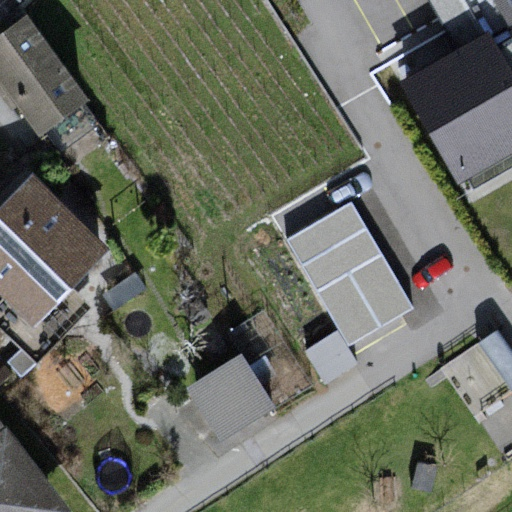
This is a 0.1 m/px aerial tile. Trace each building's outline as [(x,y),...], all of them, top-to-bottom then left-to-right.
[(511,0),(455,0),(477,39),(402,82),(457,179),(511,148),(511,0)] [(31,25),(0,47),(0,86),(40,139),(89,112),(31,25)] [(35,182),(0,220),(0,300),(34,337),(113,260),(35,182)] [(347,337),(416,298),(354,190),(286,229),(347,337)] [(186,373),(218,426),(275,392),(242,339),(186,373)] [(0,511),(66,511),(0,429),(0,511)]
